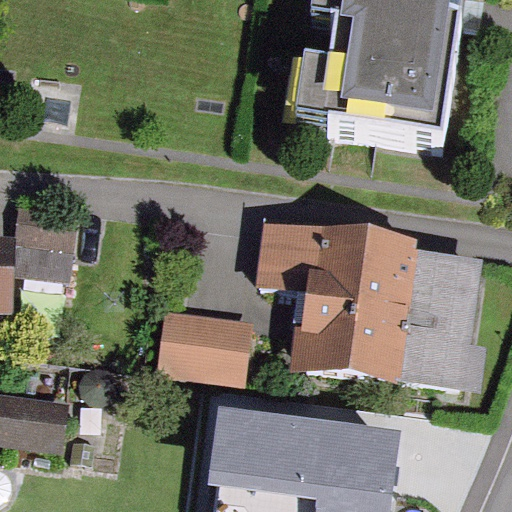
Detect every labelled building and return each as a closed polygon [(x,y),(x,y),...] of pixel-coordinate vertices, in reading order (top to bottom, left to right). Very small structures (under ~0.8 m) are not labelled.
[(443,156),(461,0),(317,0),(312,44),(336,47),(331,85),(307,82),(300,139),(443,156)] [(12,277),(69,285),(78,218),(21,210),(12,277)] [(302,296),(292,368),(480,395),(487,346),(473,344),(484,264),(416,255),(417,247),(265,225),(256,290),(302,296)] [(0,317),(10,318),(12,244),(0,243),(0,317)] [(168,313),(160,377),(245,387),(253,324),(168,313)] [(0,446),(59,454),(66,405),(0,395),(0,446)] [(387,511),(398,433),(222,410),(208,511),(387,511)]
